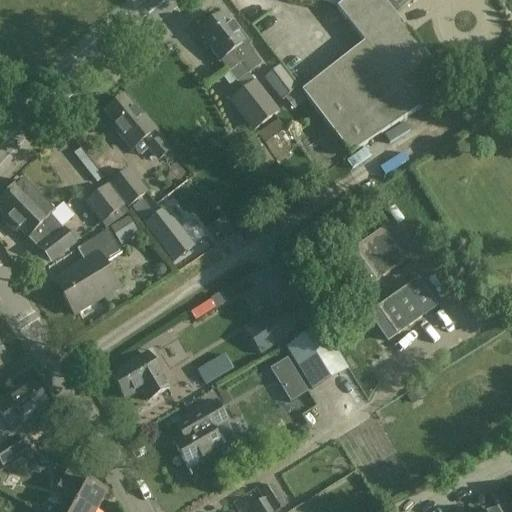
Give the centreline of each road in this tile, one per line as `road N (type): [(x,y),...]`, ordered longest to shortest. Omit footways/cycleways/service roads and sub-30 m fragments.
road 1 (residential): [(142,511),(0,276)]
road 2 (secondary): [(0,145),(166,0)]
